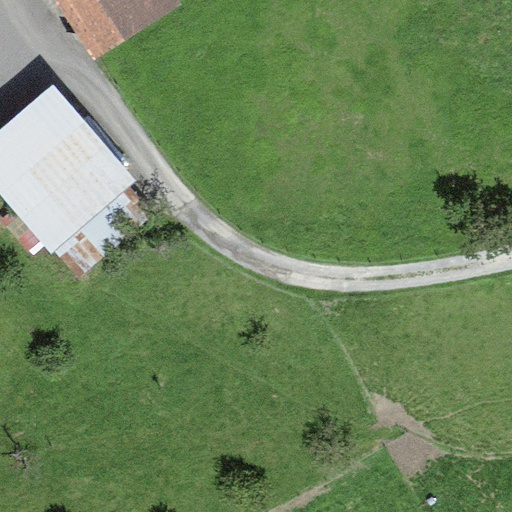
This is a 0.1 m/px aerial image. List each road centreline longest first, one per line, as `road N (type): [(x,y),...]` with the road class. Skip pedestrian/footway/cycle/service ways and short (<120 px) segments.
road 1 (track): [(511,257),(459,269),(297,274),(182,204)]
road 2 (residential): [(0,78),(43,28),(182,204)]
